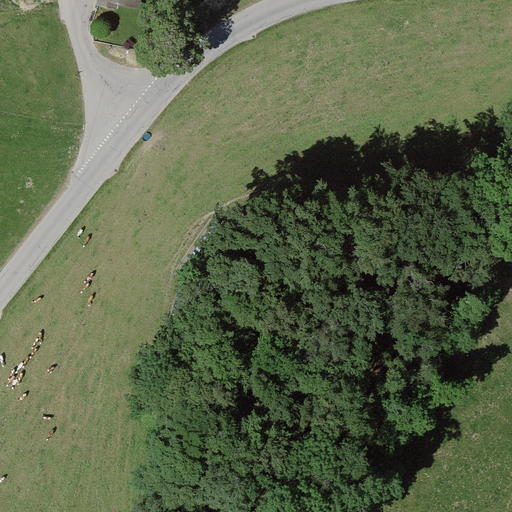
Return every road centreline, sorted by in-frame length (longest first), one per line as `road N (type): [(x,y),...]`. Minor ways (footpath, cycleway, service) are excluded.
road 1 (residential): [(114,149),(220,36),(305,0)]
road 2 (residential): [(0,294),(114,149)]
road 3 (residential): [(114,149),(72,0)]
